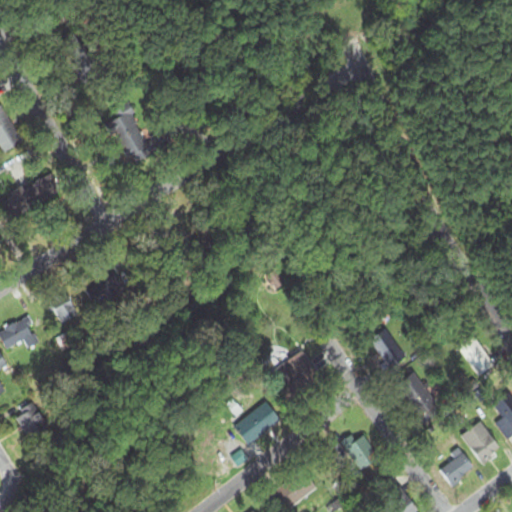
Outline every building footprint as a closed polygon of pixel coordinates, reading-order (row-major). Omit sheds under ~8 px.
[(369,75),(352,42),(336,50),(352,83),(369,75)] [(117,121),(108,124),(120,162),(148,154),(132,101),(113,106),(117,121)] [(0,152),(1,154),(19,145),(0,104),(0,152)] [(2,204),(13,221),(47,200),(35,182),(2,204)] [(85,313),(68,294),(51,309),(68,328),(85,313)] [(0,337),(7,351),(23,342),(28,351),(41,345),(28,318),(0,331),(0,337)] [(404,362),(388,330),(371,339),(387,371),(404,362)] [(457,345),(476,380),(494,370),(474,336),(457,345)] [(0,373),(9,368),(0,353),(0,373)] [(297,388),(316,376),(302,354),(268,376),(291,412),(306,403),(297,388)] [(419,422),(438,409),(414,375),(395,388),(419,422)] [(511,413),(496,425),(509,443),(511,440),(511,413)] [(461,437),(481,467),(502,453),(482,423),(461,437)] [(356,474),(377,463),(362,434),(341,445),(356,474)] [(451,457),(454,462),(440,472),(451,488),(474,471),(459,450),(451,457)] [(273,488),(281,509),(315,496),(307,475),(273,488)] [(417,511),(401,489),(378,506),(382,511),(417,511)]
